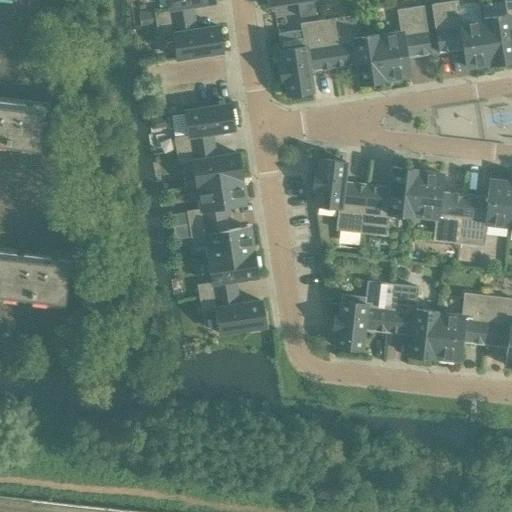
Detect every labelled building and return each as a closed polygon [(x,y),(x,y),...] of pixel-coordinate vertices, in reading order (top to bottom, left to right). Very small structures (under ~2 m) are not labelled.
[(154,10),(156,24),(186,19),(184,7),(214,2),(213,0),(166,0),(168,8),(154,10)] [(511,0),(504,0),(507,15),(484,19),(491,64),(511,61),(511,0)] [(491,64),(484,19),(483,19),(483,20),(480,20),(461,23),(458,9),(457,1),(432,5),(432,4),(431,5),(438,53),(452,50),(452,49),(463,47),(466,67),(490,64),(490,65),(491,64)] [(316,15),(314,2),(298,5),(300,17),(316,15)] [(378,35),(377,35),(384,81),(385,80),(409,76),(406,56),(417,55),(417,56),(431,54),(423,6),(422,6),(397,10),(401,32),(378,36),(378,35)] [(350,16),(325,20),(332,68),(345,66),(345,64),(356,63),(359,84),(365,83),(365,85),(379,83),(379,81),(384,81),(377,35),(354,38),(350,16)] [(186,19),(156,24),(158,37),(172,35),(176,59),(222,52),(218,26),(188,30),(186,19)] [(280,50),(282,65),(278,65),(280,81),(284,80),(286,95),(312,91),(309,70),(320,68),(320,70),(332,68),(325,20),(301,24),(301,30),(278,34),(280,49),(280,50)] [(155,96),(157,111),(167,109),(164,95),(155,96)] [(174,138),(176,151),(206,146),(204,134),(234,130),(230,104),(184,111),(188,135),(174,138)] [(0,145),(39,150),(43,111),(0,106),(0,145)] [(166,115),(149,118),(151,130),(168,127),(166,115)] [(192,162),(196,185),(241,178),(237,153),(208,158),(206,146),(176,151),(178,164),(192,162)] [(336,230),(361,233),(366,185),(354,184),(354,185),(343,184),(345,162),(319,159),(318,174),(314,174),(312,189),(316,190),(314,205),(338,208),(336,230)] [(388,213),(412,216),(417,170),(392,167),(390,189),(379,188),(379,186),(366,185),(361,233),(386,236),(388,213)] [(433,240),(458,243),(464,194),(451,193),(451,194),(440,193),(442,174),(418,171),(418,170),(417,170),(412,216),(413,216),(413,215),(436,218),(433,240)] [(186,211),(188,224),(219,220),(217,208),(244,203),(241,179),(242,179),(241,178),(196,185),(196,186),(197,186),(200,209),(186,211)] [(508,227),(509,227),(511,199),(511,181),(489,179),(487,198),(476,197),(476,196),(464,194),(458,243),(483,246),(485,224),(508,226),(508,227)] [(207,258),(207,259),(253,252),(253,251),(252,251),(248,227),(221,231),(219,220),(188,224),(191,237),(204,235),(208,258),(207,258)] [(197,285),(199,298),(229,293),(227,281),(257,277),(256,271),(258,270),(256,256),(254,257),(253,252),(207,259),(211,282),(197,285)] [(0,296),(63,304),(68,265),(0,256),(0,296)] [(374,330),(387,332),(392,284),(367,281),(365,303),(340,301),(338,316),(334,315),(333,331),(337,331),(335,347),(361,350),(363,328),(374,329),(374,330)] [(428,357),(433,358),(438,312),(415,309),(417,287),(392,284),(387,332),(399,333),(400,332),(410,333),(408,355),(414,356),(413,358),(427,359),(428,357)] [(229,293),(199,298),(201,311),(215,309),(219,333),(253,328),(254,330),(267,328),(264,314),(263,314),(261,300),(231,305),(229,293)] [(471,342),(483,344),(489,296),(464,293),(461,315),(439,313),(439,312),(438,312),(433,358),(434,358),(434,357),(458,360),(460,340),(471,341),(471,342)] [(511,321),(511,314),(511,298),(489,296),(483,344),(496,345),(496,344),(507,345),(505,365),(511,366),(511,321)]
